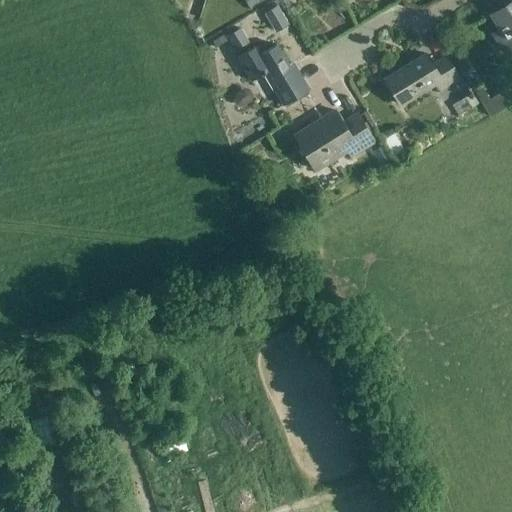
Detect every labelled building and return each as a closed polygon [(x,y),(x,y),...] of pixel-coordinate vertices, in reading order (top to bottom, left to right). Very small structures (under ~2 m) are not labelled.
[(296,0),(284,5),(291,22),(302,17),(296,0)] [(506,54),(511,50),(511,1),(493,13),(503,29),(494,34),(506,54)] [(264,13),(276,32),(289,24),(277,5),(264,13)] [(253,43),(265,33),(255,22),(244,32),(253,43)] [(249,42),(240,28),(226,37),(235,51),(249,42)] [(258,45),(238,57),(252,81),(269,70),(281,89),(276,92),(284,104),(309,89),(300,73),(296,75),(277,45),(263,54),(258,45)] [(427,54),(386,79),(401,104),(435,83),(440,91),(460,78),(447,57),(434,65),(427,54)] [(511,88),(503,92),(508,105),(511,103),(511,88)] [(475,92),(458,102),(452,106),(458,116),(465,112),(481,102),(475,92)] [(335,111),(294,136),(316,170),(347,151),(351,156),(374,142),(357,115),(343,123),(335,111)] [(411,149),(425,140),(415,123),(400,132),(411,149)] [(264,429),(276,426),(263,370),(247,373),(248,376),(232,380),(242,419),(261,415),(264,429)] [(181,448),(210,441),(206,426),(177,433),(181,448)]
